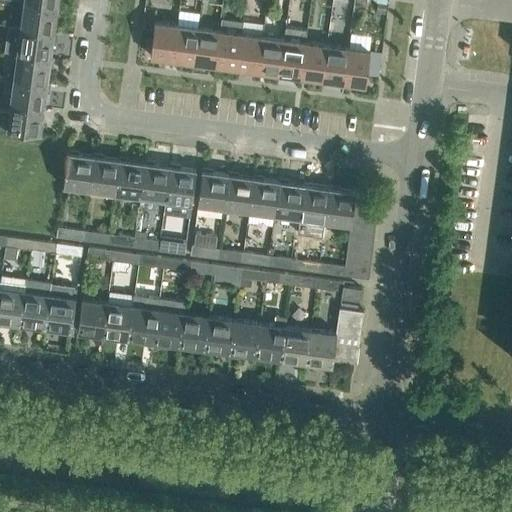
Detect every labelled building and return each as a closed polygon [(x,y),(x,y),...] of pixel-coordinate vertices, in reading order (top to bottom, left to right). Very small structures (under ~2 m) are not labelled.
[(61,5),(58,4),(26,0),(23,0),(20,25),(54,30),(58,6),(61,6),(61,5)] [(236,66),(243,19),(221,16),(220,28),(215,63),(222,64),(222,68),(235,70),(236,66)] [(172,57),(177,22),(155,19),(150,54),(172,57)] [(264,22),(243,19),(236,66),(258,69),(263,34),(264,22)] [(194,60),(198,25),(177,22),(172,57),(194,60)] [(7,23),(4,49),(17,51),(51,55),(54,31),(57,32),(57,30),(54,30),(20,25),(7,23)] [(215,63),(220,28),(198,25),(194,60),(215,63)] [(301,74),(305,40),(307,28),(285,25),(284,37),(279,72),(301,74)] [(279,72),(284,37),(263,34),(258,69),(279,72)] [(322,77),(327,42),(305,40),(301,74),(322,77)] [(343,80),(348,45),(327,42),(322,77),(343,80)] [(370,48),(348,45),(343,80),(366,83),(370,48)] [(54,56),(51,55),(17,51),(14,76),(47,81),(51,56),(54,57),(54,56)] [(51,81),(47,81),(14,76),(10,102),(44,106),(47,82),(50,82),(51,81)] [(47,107),(44,106),(10,102),(7,127),(41,132),(44,107),(47,108),(47,107)] [(89,187),(93,154),(69,151),(70,147),(68,147),(63,184),(89,187)] [(114,190),(119,157),(95,154),(96,151),(94,150),(94,154),(93,154),(89,187),(114,190)] [(140,194),(144,160),(121,157),(121,154),(120,154),(119,157),(114,190),(140,194)] [(166,197),(170,164),(146,161),(146,157),(145,157),(145,161),(144,160),(140,194),(166,197)] [(166,197),(164,212),(189,215),(191,200),(196,167),(171,164),(172,161),(171,161),(170,164),(166,197)] [(224,205),(228,172),(203,168),(204,165),(203,165),(198,201),(224,205)] [(254,175),(255,175),(255,172),(253,171),(253,175),(229,172),(230,168),(229,168),(228,172),(224,205),(249,208),(254,175)] [(279,178),(280,179),(281,175),(279,175),(279,178),(255,175),(254,175),(249,208),(275,212),(279,178)] [(305,182),(306,182),(306,178),(304,178),(304,182),(280,179),(279,178),(275,212),(301,215),(305,182)] [(331,185),(332,182),(330,182),(330,185),(306,182),(305,182),(301,215),(326,219),(331,185)] [(353,212),(354,200),(356,189),(331,185),(326,219),(350,222),(351,222),(353,212)] [(377,215),(379,203),(354,200),(353,212),(377,215)] [(375,228),(377,215),(353,212),(351,222),(350,222),(350,224),(375,228)] [(374,240),(375,228),(350,224),(349,236),(374,240)] [(82,238),(83,228),(58,225),(57,235),(82,238)] [(108,241),(109,231),(83,228),(82,238),(108,241)] [(133,245),(135,235),(109,231),(108,241),(133,245)] [(30,247),(31,237),(6,234),(4,244),(6,244),(4,256),(12,257),(14,245),(30,247)] [(159,248),(160,238),(135,235),(133,245),(159,248)] [(372,252),(374,240),(349,236),(347,248),(372,252)] [(56,251),(57,241),(31,237),(30,247),(56,251)] [(186,242),(160,238),(159,248),(185,252),(186,242)] [(82,254),(83,244),(57,241),(56,251),(82,254)] [(217,256),(218,246),(192,243),(191,252),(217,256)] [(114,259),(115,248),(89,245),(87,255),(114,259)] [(242,259),(244,249),(218,246),(217,256),(242,259)] [(139,262),(141,252),(115,248),(114,259),(139,262)] [(370,264),(372,252),(347,248),(345,261),(370,264)] [(268,263),(269,253),(244,249),(242,259),(268,263)] [(165,266),(167,255),(141,252),(139,262),(165,266)] [(294,266),(295,256),(269,253),(268,263),(294,266)] [(192,259),(167,255),(165,266),(191,269),(192,259)] [(319,269),(321,260),(295,256),(294,266),(319,269)] [(216,272),(218,262),(192,259),(191,269),(215,272),(216,272)] [(345,263),(321,260),(319,269),(344,273),(345,263)] [(369,276),(370,264),(345,261),(345,263),(344,273),(369,276)] [(241,284),(242,276),(243,266),(218,262),(216,272),(215,272),(213,280),(240,284),(240,283),(241,284)] [(268,279),(269,269),(243,266),(242,276),(268,279)] [(293,283),(295,273),(269,269),(268,279),(293,283)] [(0,318),(20,321),(26,276),(2,273),(0,284),(0,318)] [(319,286),(320,276),(295,273),(293,283),(319,286)] [(46,325),(51,284),(52,280),(26,276),(20,321),(46,325)] [(343,279),(320,276),(319,286),(342,289),(343,283),(343,279)] [(362,286),(343,283),(342,289),(341,296),(360,298),(362,286)] [(71,328),(77,287),(51,284),(46,325),(71,328)] [(155,340),(161,296),(134,292),(133,302),(128,336),(155,340)] [(104,332),(108,299),(83,296),(78,329),(104,332)] [(187,299),(161,296),(155,340),(181,343),(185,310),(187,299)] [(108,299),(104,332),(128,336),(133,302),(108,299)] [(357,361),(364,309),(340,305),(336,330),(337,330),(333,358),(357,361)] [(206,347),(211,313),(185,310),(181,343),(206,347)] [(232,350),(236,316),(211,313),(206,347),(232,350)] [(283,357),(288,323),(285,323),(286,315),(276,313),(275,322),(262,320),(257,354),(283,357)] [(257,354),(262,320),(236,316),(232,350),(257,354)] [(309,361),(313,327),(288,323),(283,357),(309,361)] [(337,330),(336,330),(313,327),(309,361),(332,364),(333,358),(337,330)]
